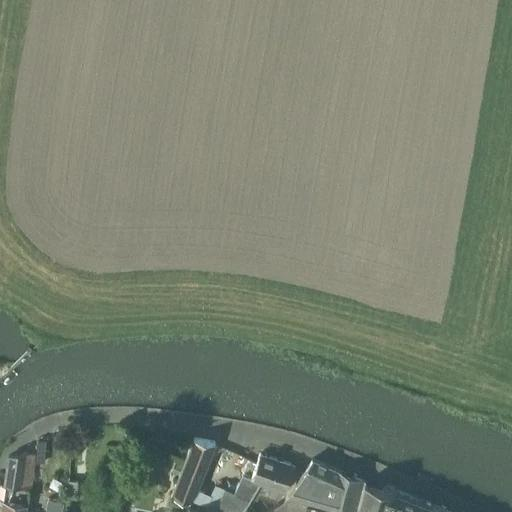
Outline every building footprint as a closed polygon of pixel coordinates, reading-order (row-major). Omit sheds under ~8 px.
[(203,494),(196,491),(214,445),(193,437),(183,464),(174,461),(170,471),(179,474),(171,494),(190,500),(200,503),(203,494)] [(30,489),(35,454),(27,452),(8,456),(4,485),(5,485),(3,499),(0,507),(0,511),(24,511),(29,489),(30,489)] [(246,506),(250,511),(251,511),(258,495),(274,500),(286,488),(294,463),(260,453),(257,465),(247,460),(233,493),(234,493),(248,502),(246,506)] [(363,490),(366,482),(364,482),(365,480),(312,458),(311,459),(312,459),(284,500),(283,501),(289,511),(297,511),(303,506),(304,507),(302,511),(357,511),(363,490)] [(409,511),(414,497),(396,490),(366,482),(363,490),(357,511),(409,511)] [(233,493),(225,490),(214,486),(208,501),(217,504),(212,511),(302,511),(304,507),(303,506),(297,511),(289,511),(283,501),(264,511),(250,511),(246,506),(248,502),(234,493),(233,493)] [(450,511),(430,503),(414,497),(409,511),(450,511)] [(60,511),(61,508),(63,502),(48,498),(46,504),(44,511),(60,511)]
